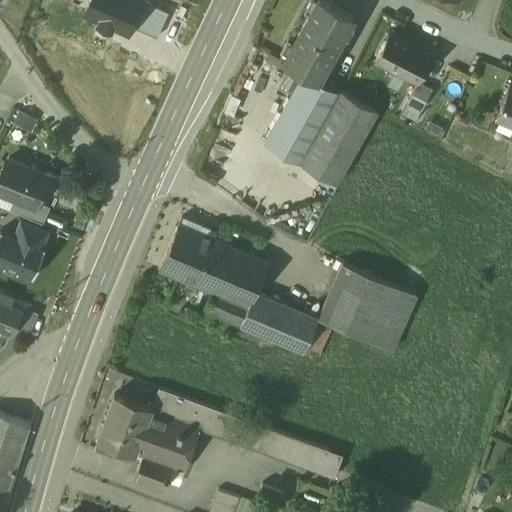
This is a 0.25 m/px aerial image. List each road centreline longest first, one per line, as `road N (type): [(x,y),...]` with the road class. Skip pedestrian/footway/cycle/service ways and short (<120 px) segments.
road 1 (unclassified): [(0,28),(91,148),(144,172)]
road 2 (secondary): [(224,0),(144,172)]
road 3 (secondary): [(144,172),(75,343)]
road 4 (secondary): [(75,343),(24,511)]
